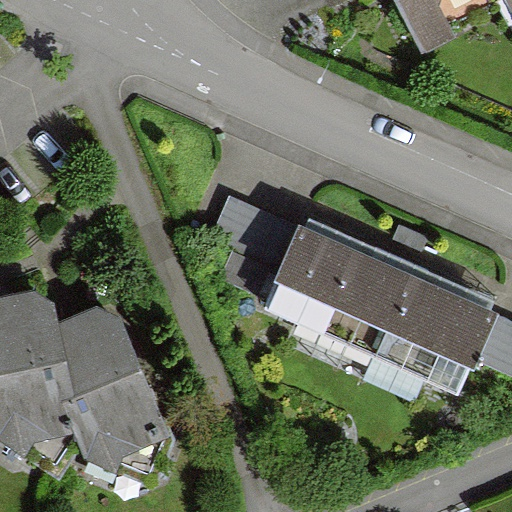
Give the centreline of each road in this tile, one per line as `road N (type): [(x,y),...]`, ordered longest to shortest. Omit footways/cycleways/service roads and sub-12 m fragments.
road 1 (residential): [(278,511),(75,8)]
road 2 (residential): [(511,200),(75,8)]
road 3 (residential): [(511,459),(388,511)]
